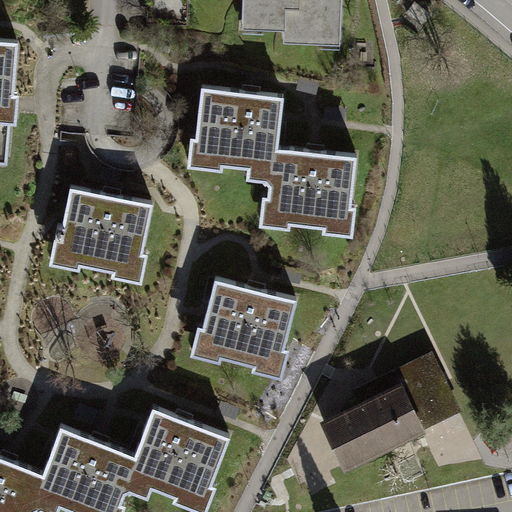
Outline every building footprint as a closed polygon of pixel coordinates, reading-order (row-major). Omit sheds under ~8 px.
[(244,0),(244,23),(287,24),(287,38),(340,40),(341,0),(244,0)] [(0,159),(5,160),(8,115),(14,115),(17,89),(12,89),(16,40),(0,38),(0,159)] [(285,98),(201,88),(193,161),(248,167),(247,175),(269,178),(264,216),(350,226),(357,162),(278,153),(285,98)] [(153,201),(70,182),(53,257),(136,276),(153,201)] [(300,295),(216,273),(195,355),(279,377),(300,295)] [(357,409),(328,423),(345,460),(456,408),(432,359),(352,397),(357,409)] [(42,468),(0,451),(0,511),(38,511),(42,503),(65,511),(121,511),(133,484),(201,511),(232,435),(153,404),(135,451),(60,421),(42,468)]
